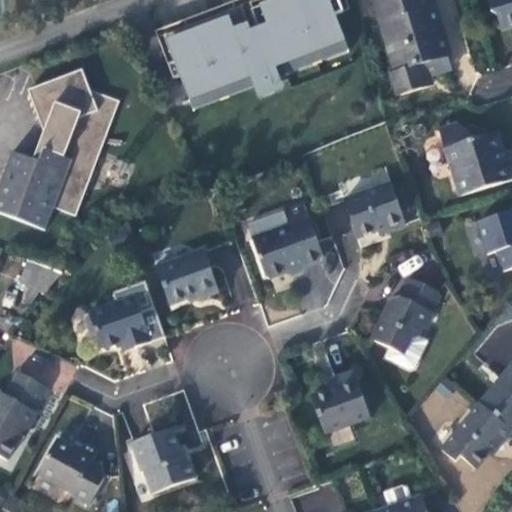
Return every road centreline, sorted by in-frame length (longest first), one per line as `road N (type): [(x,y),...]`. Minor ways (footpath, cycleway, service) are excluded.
road 1 (residential): [(228,366),(113,397),(77,381)]
road 2 (residential): [(282,511),(228,366)]
road 3 (residential): [(228,366),(335,320),(349,288)]
